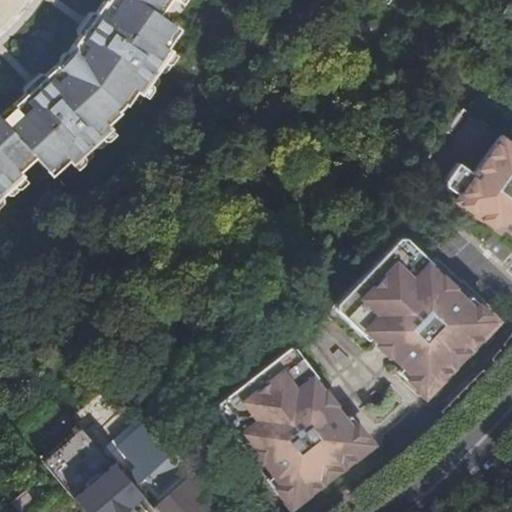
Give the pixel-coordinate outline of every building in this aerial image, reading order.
[(82,56),(73,67),(64,75),(57,67),(46,77),(48,80),(28,99),(25,95),(14,106),(21,114),(7,127),(0,119),(0,196),(22,176),(13,167),(30,152),(47,171),(64,155),(72,165),(106,134),(106,135),(111,130),(103,121),(121,104),(132,87),(142,94),(171,51),(161,44),(174,25),(155,11),(162,0),(178,0),(120,0),(115,8),(102,0),(101,0),(93,12),(101,17),(86,39),(77,33),(68,46),(82,56)] [(511,142),(501,134),(473,174),(452,159),(440,176),(440,183),(453,192),(450,196),(493,227),(497,222),(511,232),(511,142)] [(371,326),(377,332),(382,336),(385,338),(386,337),(388,335),(398,344),(395,348),(409,361),(402,367),(410,375),(405,380),(422,394),(427,394),(491,325),(492,317),(486,312),(476,303),(471,308),(463,302),(433,273),(426,280),(420,274),(430,264),(425,259),(404,238),(397,238),(396,239),(368,269),(334,305),(335,310),(335,312),(347,323),(361,337),(367,330),(371,326)] [(426,280),(433,273),(436,269),(430,264),(420,274),(426,280)] [(0,297),(0,334),(36,302),(18,282),(0,297)] [(471,308),(476,303),(469,297),(463,302),(471,308)] [(367,330),(361,337),(367,342),(371,339),(377,332),(371,326),(367,330)] [(371,339),(402,367),(409,361),(395,348),(398,344),(388,335),(386,337),(385,338),(382,336),(377,332),(371,339)] [(253,437),(245,443),(272,476),(278,484),(272,489),(286,506),(292,506),(367,448),(368,441),(359,429),(355,424),(349,429),(342,421),(335,426),(328,418),(324,412),(320,415),(316,410),(312,405),(316,402),(311,396),(310,394),(304,387),(316,379),(293,349),(285,348),(215,403),(215,405),(214,411),(237,440),(249,431),(253,437)] [(397,373),(405,380),(410,375),(402,367),(397,373)] [(304,387),(310,394),(317,388),(321,385),(316,379),(304,387)] [(335,426),(342,421),(317,388),(310,394),(311,396),(316,402),(312,405),(316,410),(320,415),(324,412),(328,418),(335,426)] [(349,429),(355,424),(348,416),(342,421),(349,429)] [(145,478),(174,453),(146,423),(118,447),(145,478)] [(40,461),(82,511),(130,511),(128,509),(142,497),(80,427),(40,461)] [(249,431),(237,440),(241,446),(245,443),(253,437),(249,431)] [(152,509),(154,511),(208,511),(219,503),(193,474),(152,509)] [(266,481),(272,489),(278,484),(272,476),(266,481)] [(28,489),(34,500),(53,490),(46,479),(28,489)] [(25,494),(12,505),(17,511),(30,511),(36,507),(25,494)]
